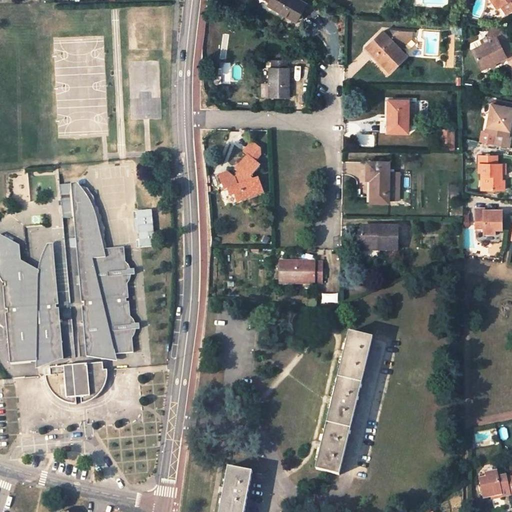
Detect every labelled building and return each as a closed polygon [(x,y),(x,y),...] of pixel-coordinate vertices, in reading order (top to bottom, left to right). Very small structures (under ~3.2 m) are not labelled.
[(270,0),(268,5),(295,20),(305,3),(299,0),(270,0)] [(500,5),(505,13),(511,8),(511,0),(491,0),(496,7),(500,5)] [(511,46),(503,28),(491,26),(488,38),(490,41),(482,45),(471,50),(481,69),(487,66),(492,68),(494,63),(504,57),(506,60),(511,57),(511,46)] [(386,27),(365,47),(389,71),(405,55),(395,45),(398,42),(400,31),(386,27)] [(413,41),(413,32),(404,31),(403,40),(413,41)] [(268,67),(268,97),(289,97),(290,67),(286,67),(286,59),(271,59),(271,67),(268,67)] [(407,132),(408,100),(387,100),(387,132),(407,132)] [(492,144),(507,147),(509,138),(506,137),(509,124),(511,109),(511,104),(502,102),(497,101),(496,106),(491,105),(485,133),(494,135),(492,144)] [(442,131),(442,143),(452,143),(451,131),(442,131)] [(485,133),(482,133),(480,142),(492,144),(494,135),(485,133)] [(239,170),(236,174),(234,176),(228,172),(218,175),(224,190),(227,189),(229,194),(233,193),(236,200),(261,191),(257,178),(251,180),(250,177),(259,165),(255,162),(261,154),(260,149),(251,142),(244,151),(247,154),(236,168),(238,169),(239,170)] [(481,172),(481,189),(503,189),(503,180),(501,180),(500,173),(504,173),(504,164),(496,164),(496,156),(478,156),(478,171),(481,172)] [(388,201),(388,200),(388,178),(398,179),(398,169),(388,168),(388,162),(367,162),(366,179),(371,179),(370,199),(379,199),(379,201),(388,201)] [(397,200),(398,179),(388,178),(388,200),(397,200)] [(370,199),(371,179),(366,179),(366,201),(379,201),(379,199),(370,199)] [(73,217),(74,222),(90,221),(90,225),(94,225),(94,228),(96,228),(99,258),(106,258),(102,237),(102,235),(100,227),(97,219),(94,211),(93,208),(90,202),(86,196),(83,192),(79,188),(75,184),(70,185),(73,217)] [(63,218),(73,217),(70,185),(60,185),(63,218)] [(229,194),(227,189),(224,190),(228,203),(236,200),(233,193),(229,194)] [(495,230),(502,230),(502,213),(493,213),(484,213),(484,209),(475,209),(475,228),(484,228),(484,235),(494,234),(495,230)] [(106,258),(99,258),(96,228),(94,228),(94,225),(90,225),(90,221),(74,222),(79,276),(75,276),(75,277),(75,279),(75,282),(76,284),(80,284),(81,302),(84,302),(84,307),(82,307),(86,357),(106,355),(105,347),(111,347),(114,354),(133,352),(132,337),(133,335),(135,333),(136,330),(136,329),(139,329),(138,323),(135,324),(134,321),(132,319),(130,317),(129,303),(126,303),(126,298),(128,298),(127,283),(129,281),(130,278),(131,276),(134,275),(134,271),(130,271),(129,268),(127,266),(125,264),(124,248),(106,250),(106,258)] [(379,249),(397,249),(397,226),(361,226),(361,246),(379,245),(379,249)] [(58,304),(57,292),(32,279),(31,272),(30,270),(29,269),(28,269),(27,269),(26,271),(25,272),(25,274),(25,275),(21,273),(20,262),(18,246),(0,236),(0,278),(1,281),(3,283),(5,283),(5,287),(2,287),(5,309),(7,309),(7,313),(5,314),(10,364),(36,361),(36,354),(43,353),(44,361),(63,359),(58,309),(56,309),(55,305),(58,304)] [(39,266),(38,271),(31,272),(32,279),(57,292),(52,245),(46,245),(43,252),(41,259),(39,266)] [(322,269),(322,261),(307,261),(302,261),(279,261),(279,283),(322,283),(322,277),(322,269)] [(31,272),(38,271),(20,262),(21,273),(25,275),(25,274),(25,272),(26,271),(27,269),(28,269),(29,269),(30,270),(31,272)] [(322,446),(316,469),(339,475),(372,338),(349,332),(343,357),(332,401),(322,446)] [(118,360),(114,354),(111,347),(105,347),(106,355),(86,357),(118,360)] [(36,368),(63,359),(44,361),(43,353),(36,354),(36,361),(36,368)] [(102,363),(49,368),(49,375),(45,376),(45,378),(46,382),(48,386),(50,390),(53,394),(56,397),(60,399),(61,400),(65,402),(69,404),(73,404),(78,404),(82,404),(83,403),(87,402),(91,400),(94,398),(98,395),(101,391),(103,387),(105,383),(106,379),(106,375),(106,370),(103,370),(102,363)] [(219,511),(244,511),(252,472),(229,467),(223,494),(219,511)] [(496,469),(487,471),(488,476),(480,478),(483,494),(492,492),(501,490),(502,494),(510,493),(507,478),(506,473),(498,475),(496,469)]
